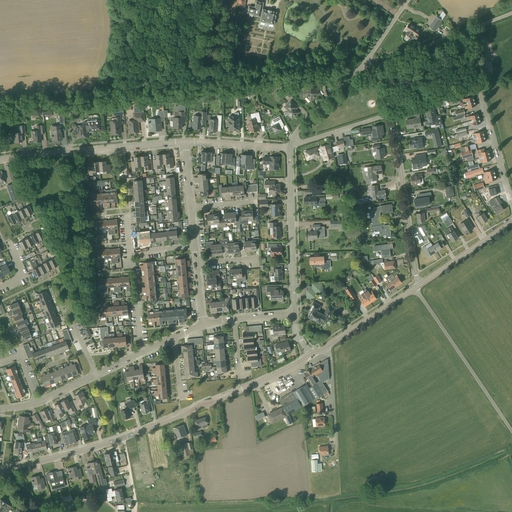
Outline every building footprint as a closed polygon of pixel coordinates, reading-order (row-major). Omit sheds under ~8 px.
[(262,10),(263,3),(257,2),(255,8),(249,6),(247,13),(254,15),(253,16),(261,17),(260,22),(265,23),(265,25),(265,26),(267,26),(268,26),(269,24),(274,25),(277,12),(263,9),(263,10),(262,10)] [(434,31),(442,21),(436,17),(429,27),(434,31)] [(409,37),(415,28),(409,24),(405,30),(407,31),(405,35),(409,37)] [(415,28),(409,37),(411,38),(413,40),(415,36),(416,37),(421,31),(416,27),(415,28)] [(319,93),(311,85),(303,93),(302,92),(299,95),(304,100),(307,97),(311,101),(319,93)] [(283,87),(276,93),(281,98),(288,92),(283,87)] [(296,106),(291,101),(284,107),(287,110),(285,112),(292,119),(298,113),(295,109),(295,108),(294,107),(296,106)] [(474,101),(467,103),(467,106),(464,106),(465,109),(468,108),(476,106),(474,101)] [(182,105),(178,105),(178,106),(175,106),(174,107),(174,112),(177,112),(177,118),(173,118),(173,121),(171,121),(171,128),(182,128),(182,121),(185,121),(185,113),(184,113),(184,112),(185,112),(185,106),(182,106),(182,105)] [(143,112),(143,106),(134,107),(134,113),(132,113),(133,121),(129,121),(130,133),(140,132),(139,122),(145,122),(144,112),(143,112)] [(437,118),(436,117),(435,116),(433,109),(426,111),(429,125),(435,124),(435,126),(442,124),(440,117),(437,118)] [(206,123),(207,112),(200,111),(200,116),(194,116),(193,122),(189,122),(189,127),(193,128),(195,128),(195,129),(199,130),(199,129),(201,129),(201,122),(206,123)] [(252,132),(259,130),(257,123),(261,122),(259,112),(250,114),(252,121),(249,121),(250,125),(248,125),(249,132),(251,131),(252,132)] [(239,116),(238,113),(235,113),(235,116),(229,117),(229,121),(227,121),(227,126),(229,126),(229,131),(239,130),(239,116)] [(217,121),(211,120),(210,120),(210,129),(217,130),(217,127),(221,127),(222,116),(217,115),(217,121)] [(273,120),(275,124),(267,129),(270,134),(273,132),(275,134),(282,130),(280,127),(284,125),(279,116),(273,120)] [(112,135),(121,134),(122,134),(121,124),(121,117),(115,117),(115,121),(110,122),(112,135)] [(159,118),(147,119),(148,131),(162,129),(161,121),(161,118),(159,118)] [(421,127),(420,118),(416,118),(416,119),(406,120),(408,128),(416,127),(416,128),(421,127)] [(97,121),(97,119),(87,120),(87,122),(83,123),(82,125),(82,126),(76,126),(77,134),(79,134),(79,138),(89,137),(88,132),(92,132),(101,131),(101,127),(100,127),(100,125),(100,121),(97,121)] [(22,142),(21,133),(25,133),(24,125),(17,126),(18,133),(10,134),(11,143),(18,142),(18,143),(22,142)] [(38,143),(40,142),(41,142),(40,135),(44,134),(43,125),(36,126),(36,131),(32,131),(33,143),(37,142),(38,143)] [(374,133),(372,134),(373,142),(377,142),(377,140),(382,139),(381,130),(383,130),(382,125),(373,127),(374,133)] [(52,141),(62,140),(60,126),(51,127),(52,141)] [(441,146),(438,131),(425,132),(426,135),(432,134),(435,147),(441,146)] [(473,139),(484,136),(483,131),(472,134),(472,133),(468,134),(469,140),(473,139)] [(344,137),(344,140),(345,147),(353,146),(352,140),(349,140),(349,137),(344,137)] [(423,147),(422,138),(413,139),(413,140),(409,140),(410,148),(418,147),(419,148),(423,147)] [(339,150),(338,149),(345,147),(344,140),(336,143),(337,146),(331,148),(332,152),(339,150)] [(317,148),(305,152),(307,160),(320,156),(322,155),(324,159),(333,156),(332,152),(331,148),(330,144),(320,147),(320,149),(318,150),(317,148)] [(376,159),(384,158),(383,154),(384,154),(384,148),(376,149),(377,155),(375,155),(376,159)] [(479,158),(489,155),(488,150),(485,151),(484,148),(477,150),(479,158)] [(463,153),(463,152),(461,153),(462,159),(473,156),(471,150),(463,153)] [(200,155),(197,155),(196,163),(203,163),(203,161),(206,161),(207,152),(205,152),(204,151),(202,151),(201,151),(201,152),(200,155)] [(207,152),(206,161),(208,161),(208,164),(215,164),(215,159),(211,159),(212,153),(211,153),(211,152),(210,151),(208,151),(207,152)] [(217,155),(216,158),(216,165),(226,165),(226,162),(226,154),(226,152),(222,152),(222,153),(221,153),(221,155),(217,155)] [(349,165),(347,153),(339,155),(341,166),(349,165)] [(163,155),(163,163),(167,163),(167,168),(173,167),(172,160),(170,161),(169,154),(163,155)] [(226,154),(226,162),(229,163),(228,165),(235,166),(235,160),(231,160),(232,154),(226,154)] [(427,165),(425,154),(417,155),(418,159),(412,160),(413,171),(419,170),(418,168),(422,168),(421,166),(427,165)] [(160,164),(163,163),(163,155),(156,155),(157,162),(153,162),(154,170),(161,169),(160,164)] [(246,164),(246,155),(241,155),(241,156),(237,156),(236,166),(236,174),(239,174),(239,166),(240,166),(240,168),(245,169),(246,164)] [(254,167),(255,162),(251,161),(252,155),(246,155),(246,164),(248,164),(248,167),(254,167)] [(141,157),(141,165),(144,165),(145,170),(152,170),(152,162),(148,163),(147,156),(141,157)] [(138,166),(141,165),(141,157),(134,157),(135,164),(132,164),(133,171),(138,171),(138,166)] [(272,158),(273,157),(270,157),(270,158),(263,157),(263,164),(270,164),(269,169),(274,170),(275,168),(278,168),(279,164),(278,164),(278,157),(275,157),(274,158),(272,158)] [(99,162),(100,171),(103,171),(103,174),(110,173),(110,166),(106,167),(106,161),(99,162)] [(97,171),(100,171),(99,162),(92,163),(92,168),(88,168),(89,175),(97,175),(97,171)] [(468,171),(479,168),(478,163),(467,167),(468,171)] [(382,173),(381,166),(375,167),(374,166),(367,167),(364,168),(365,171),(364,171),(365,185),(370,184),(369,181),(376,180),(376,176),(375,176),(375,174),(382,173)] [(412,184),(412,183),(413,186),(417,185),(420,185),(420,182),(420,179),(422,179),(422,174),(414,175),(414,177),(411,177),(412,184)] [(495,175),(484,178),(486,184),(493,182),(493,181),(496,179),(495,175)] [(275,181),(272,181),(265,181),(265,188),(269,188),(269,192),(272,192),(272,196),(276,196),(276,192),(280,192),(279,184),(275,185),(275,181)] [(238,186),(239,199),(242,199),(241,195),(244,194),(244,192),(247,191),(246,182),(243,182),(243,185),(238,186)] [(474,191),(484,188),(483,182),(473,185),(474,191)] [(15,183),(6,186),(11,201),(20,198),(15,183)] [(228,200),(227,187),(222,188),(221,184),(218,185),(219,192),(222,192),(222,196),(225,196),(225,200),(228,200)] [(378,191),(377,185),(371,186),(373,200),(379,199),(379,198),(386,197),(385,190),(378,191)] [(452,185),(451,185),(448,186),(444,186),(446,198),(454,197),(452,185)] [(496,185),(488,188),(490,196),(499,194),(496,185)] [(333,199),(339,199),(339,196),(343,196),(343,191),(338,191),(332,192),(333,193),(333,199)] [(0,194),(0,201),(9,199),(7,193),(0,194)] [(421,208),(420,205),(423,205),(423,204),(428,203),(426,193),(418,194),(419,199),(414,199),(415,202),(414,202),(414,205),(415,205),(415,206),(416,208),(421,208)] [(325,206),(325,195),(316,195),(316,196),(309,196),(309,197),(304,198),(304,204),(312,204),(312,205),(317,205),(317,206),(325,206)] [(498,214),(500,213),(500,212),(504,210),(501,205),(502,204),(498,197),(492,200),(497,207),(494,209),(497,214),(498,214)] [(269,204),(269,207),(271,207),(271,216),(279,215),(279,212),(280,211),(280,204),(269,204)] [(373,223),(381,222),(380,212),(381,212),(381,213),(393,212),(393,210),(392,204),(381,206),(381,208),(379,208),(379,207),(373,208),(374,211),(371,212),(373,223)] [(23,208),(27,216),(33,214),(29,206),(23,208)] [(21,219),(27,216),(23,208),(20,210),(19,209),(17,210),(21,219)] [(466,218),(471,216),(467,209),(462,212),(466,218)] [(22,220),(21,219),(17,210),(14,211),(15,213),(12,215),(16,223),(22,220)] [(247,211),(248,221),(251,221),(251,223),(253,223),(257,223),(256,215),(253,215),(252,210),(247,211)] [(244,221),(248,221),(247,211),(241,212),(242,218),(239,218),(240,228),(241,231),(243,231),(243,228),(242,228),(242,224),(245,224),(244,221)] [(235,212),(230,213),(231,222),(234,222),(234,225),(237,225),(237,229),(239,228),(240,228),(239,218),(236,218),(235,212)] [(481,214),(480,212),(476,214),(478,216),(478,217),(482,223),(488,220),(483,213),(481,214)] [(225,218),(222,218),(223,226),(226,226),(226,223),(231,222),(230,213),(224,213),(225,218)] [(424,214),(424,213),(417,214),(418,222),(418,224),(422,223),(422,222),(425,221),(424,218),(428,218),(427,213),(424,214)] [(208,221),(205,222),(206,227),(208,227),(211,227),(211,228),(215,227),(213,214),(207,215),(208,221)] [(218,214),(213,214),(215,227),(219,227),(219,228),(223,228),(223,226),(222,218),(219,218),(218,214)] [(16,223),(12,215),(9,216),(9,215),(6,216),(7,218),(6,218),(10,225),(16,223)] [(453,223),(448,215),(439,220),(441,223),(445,220),(447,224),(448,223),(450,225),(453,223)] [(469,223),(468,221),(467,219),(459,224),(463,229),(465,234),(472,230),(471,228),(472,227),(469,223)] [(276,227),(276,222),(269,222),(269,223),(268,223),(268,228),(273,228),(273,238),(281,238),(281,233),(280,233),(280,226),(276,227)] [(381,222),(373,223),(370,223),(372,232),(379,231),(380,236),(386,235),(386,237),(391,237),(390,225),(384,225),(384,226),(382,227),(381,222)] [(317,231),(317,229),(320,229),(320,225),(312,225),(313,229),(313,231),(309,232),(309,238),(317,238),(317,231)] [(424,225),(417,229),(424,238),(427,237),(426,236),(424,233),(422,230),(426,228),(424,225)] [(458,238),(453,231),(451,226),(443,231),(446,236),(448,235),(452,242),(458,238)] [(324,232),(319,232),(320,237),(322,237),(323,242),(331,241),(330,230),(324,231),(324,232)] [(35,233),(39,241),(44,238),(41,231),(35,233)] [(33,244),(39,241),(35,233),(30,236),(33,244)] [(361,245),(366,239),(361,235),(356,242),(361,245)] [(34,245),(33,244),(30,236),(29,236),(30,237),(24,240),(28,247),(34,245)] [(251,251),(250,241),(245,242),(244,237),(241,237),(241,239),(242,245),(245,245),(245,251),(251,251)] [(233,243),(232,240),(228,241),(228,240),(227,240),(227,238),(224,239),(225,247),(225,252),(228,252),(229,253),(234,252),(233,243)] [(250,241),(251,251),(256,250),(256,244),(259,244),(258,238),(252,238),(253,241),(250,241)] [(222,252),(225,252),(225,247),(224,239),(222,240),(219,243),(219,244),(216,245),(217,254),(223,254),(222,252)] [(239,246),(242,245),(241,239),(238,240),(239,242),(233,243),(234,252),(240,252),(239,246)] [(22,250),(28,247),(24,240),(18,242),(22,250)] [(432,246),(436,252),(442,248),(445,246),(441,240),(432,246)] [(217,254),(216,245),(213,245),(213,242),(206,242),(207,249),(211,248),(212,255),(217,254)] [(274,248),(274,244),(268,244),(268,248),(271,248),(271,255),(271,259),(278,259),(278,255),(281,254),(281,247),(274,248)] [(389,252),(388,249),(393,248),(392,244),(374,246),(374,251),(381,250),(382,258),(390,257),(390,251),(389,252)] [(436,252),(432,246),(427,249),(425,246),(422,248),(425,254),(427,257),(430,255),(436,252)] [(323,261),(323,257),(310,257),(310,264),(314,264),(314,267),(321,267),(321,269),(331,268),(330,261),(323,261)] [(48,261),(52,269),(58,266),(54,258),(48,261)] [(38,267),(34,260),(33,259),(29,261),(33,269),(31,270),(35,278),(41,275),(37,267),(38,267)] [(383,262),(382,259),(373,260),(373,264),(380,263),(383,269),(384,270),(395,268),(395,261),(383,262)] [(46,271),(52,269),(48,261),(43,264),(46,271)] [(0,262),(0,264),(5,275),(10,272),(6,264),(3,266),(1,262),(0,262)] [(47,272),(46,271),(43,264),(42,264),(43,265),(38,267),(37,267),(41,275),(47,272)] [(277,269),(277,265),(270,266),(270,272),(274,271),(274,276),(270,276),(271,282),(275,282),(275,280),(282,280),(282,275),(281,275),(281,269),(277,269)] [(230,276),(227,276),(228,283),(233,282),(233,280),(236,280),(236,278),(235,269),(230,270),(230,276)] [(235,269),(236,278),(236,280),(237,285),(241,285),(240,281),(245,281),(245,275),(242,275),(241,269),(235,269)] [(207,282),(216,281),(216,277),(219,277),(219,271),(213,271),(213,275),(207,275),(207,282)] [(392,281),(396,286),(402,282),(398,277),(400,276),(397,271),(389,277),(392,281)] [(374,277),(372,274),(371,275),(377,285),(382,281),(377,275),(374,277)] [(373,288),(377,285),(370,275),(369,276),(370,278),(368,279),(370,282),(369,282),(373,288)] [(396,286),(392,281),(389,277),(388,275),(385,278),(387,281),(384,283),(386,285),(389,291),(396,286)] [(216,281),(207,282),(208,287),(213,287),(213,291),(221,290),(221,283),(216,284),(216,281)] [(307,298),(315,298),(315,293),(322,293),(322,283),(312,284),(312,287),(308,287),(308,290),(306,290),(307,298)] [(275,292),(275,287),(267,287),(267,295),(271,295),(271,300),(283,300),(283,292),(275,292)] [(351,300),(356,297),(350,287),(345,290),(351,300)] [(364,292),(371,302),(377,299),(373,293),(371,291),(369,292),(368,290),(367,291),(365,289),(362,290),(364,292)] [(40,300),(48,296),(46,291),(37,294),(35,295),(36,297),(38,296),(40,300)] [(364,306),(371,302),(364,292),(360,295),(362,297),(359,298),(364,306)] [(231,301),(230,295),(228,295),(228,298),(224,298),(225,301),(222,301),(222,310),(229,310),(228,305),(231,304),(231,301)] [(39,306),(50,302),(48,296),(40,300),(41,303),(38,304),(39,306)] [(240,309),(239,299),(239,297),(236,297),(236,299),(232,300),(232,309),(233,309),(240,309)] [(255,297),(251,298),(252,308),(258,307),(258,305),(259,304),(259,300),(258,300),(258,297),(255,297)] [(213,302),(212,299),(206,300),(206,305),(210,305),(211,314),(211,313),(217,313),(217,311),(216,302),(213,302)] [(12,311),(20,308),(17,302),(9,305),(12,311)] [(44,311),(53,308),(50,302),(39,306),(40,309),(43,308),(44,311)] [(318,312),(321,306),(313,302),(311,305),(313,305),(310,310),(312,310),(310,314),(309,313),(308,315),(309,316),(308,317),(312,319),(317,311),(318,312)] [(317,311),(312,319),(315,320),(316,322),(318,323),(318,322),(319,323),(320,322),(323,324),(324,322),(325,322),(326,319),(329,320),(335,309),(328,306),(326,309),(327,309),(326,312),(325,312),(323,314),(318,312),(317,311)] [(21,314),(22,314),(20,308),(12,311),(14,317),(21,314)] [(43,318),(55,313),(53,308),(44,311),(46,314),(43,315),(43,318)] [(43,318),(44,320),(47,318),(49,322),(57,319),(55,313),(43,318)] [(23,320),(21,314),(14,317),(13,317),(15,323),(23,320)] [(57,319),(49,322),(50,325),(47,327),(48,329),(51,328),(59,324),(57,319)] [(26,326),(26,325),(23,320),(15,323),(18,329),(19,329),(19,328),(26,326)] [(21,334),(29,331),(28,328),(31,327),(29,324),(26,325),(26,326),(19,328),(19,329),(21,334)] [(278,325),(273,325),(273,329),(270,330),(270,334),(274,334),(274,336),(274,334),(277,334),(277,336),(282,336),(282,334),(285,334),(284,325),(278,326),(278,325)] [(29,331),(21,334),(23,340),(27,339),(28,341),(32,339),(31,337),(33,336),(32,334),(30,334),(29,331)] [(107,348),(109,348),(108,334),(106,334),(106,338),(103,339),(103,340),(102,340),(101,340),(101,341),(100,342),(100,344),(101,345),(102,346),(103,346),(103,347),(107,347),(107,348)] [(63,342),(60,343),(63,351),(68,349),(67,344),(66,342),(65,339),(64,338),(62,339),(63,342)] [(55,341),(53,342),(57,353),(63,351),(60,343),(56,344),(55,341)] [(52,346),(48,347),(52,355),(57,353),(53,342),(51,343),(52,346)] [(285,345),(284,342),(275,345),(277,352),(281,350),(283,354),(291,351),(289,344),(285,345)] [(37,352),(40,360),(46,357),(42,346),(39,347),(39,346),(36,348),(37,352)] [(44,346),(42,346),(46,357),(52,355),(48,347),(45,349),(44,346)] [(33,350),(31,351),(31,352),(32,355),(33,357),(35,362),(40,360),(37,352),(34,353),(33,350)] [(257,356),(247,357),(248,363),(252,362),(253,367),(261,366),(261,359),(258,359),(257,356)] [(317,384),(323,395),(325,397),(329,394),(328,392),(322,382),(329,378),(328,360),(327,359),(326,359),(319,364),(312,369),(311,368),(309,370),(316,383),(317,384)] [(69,367),(72,376),(78,374),(75,365),(72,366),(71,363),(69,364),(70,366),(69,367)] [(72,376),(69,367),(68,367),(67,365),(65,365),(66,368),(63,369),(67,378),(72,376)] [(17,372),(14,366),(6,369),(5,367),(2,368),(3,371),(6,370),(8,374),(5,375),(5,376),(16,372),(17,372)] [(226,366),(216,367),(217,370),(214,370),(215,376),(222,376),(222,372),(228,372),(228,366),(226,366)] [(67,378),(63,369),(61,370),(60,367),(58,368),(59,371),(58,371),(61,380),(67,378)] [(128,380),(133,379),(131,367),(128,367),(129,371),(126,372),(127,375),(124,375),(125,383),(129,383),(128,380)] [(61,380),(58,371),(57,371),(56,369),(53,370),(54,372),(52,373),(55,383),(61,380)] [(194,369),(185,370),(185,376),(190,375),(191,379),(198,378),(198,377),(198,372),(194,372),(194,369)] [(308,379),(312,386),(316,383),(309,370),(306,372),(304,373),(308,379)] [(55,383),(52,373),(50,374),(49,371),(46,372),(47,375),(46,375),(50,385),(55,383)] [(19,378),(17,372),(16,372),(5,376),(6,377),(9,376),(10,380),(7,381),(8,382),(18,378),(19,378)] [(50,385),(46,375),(45,376),(44,373),(42,374),(43,377),(40,378),(44,387),(50,385)] [(21,383),(19,378),(18,378),(8,382),(8,383),(11,382),(12,385),(9,387),(10,388),(21,383)] [(23,389),(21,383),(10,388),(10,389),(13,388),(14,391),(12,392),(12,393),(23,389)] [(317,384),(315,385),(315,384),(309,388),(306,384),(280,400),(284,407),(285,409),(289,415),(315,399),(323,395),(317,384)] [(25,395),(23,389),(12,393),(13,395),(15,394),(17,398),(25,395)] [(77,410),(83,407),(81,403),(86,401),(82,392),(74,396),(77,402),(74,404),(77,410)] [(145,414),(146,414),(146,413),(150,412),(148,406),(152,405),(149,396),(143,398),(145,403),(140,404),(142,411),(141,411),(141,412),(142,413),(143,414),(144,414),(145,414)] [(131,401),(130,399),(126,400),(128,409),(136,407),(134,400),(131,401)] [(60,403),(64,409),(66,408),(69,413),(75,410),(72,404),(69,405),(67,400),(60,403)] [(61,411),(64,409),(60,403),(54,405),(57,411),(54,412),(57,419),(64,416),(61,411)] [(127,409),(126,405),(121,407),(122,410),(121,411),(122,415),(124,419),(130,417),(127,409)] [(272,423),(289,415),(285,409),(284,407),(268,415),(272,423)] [(49,415),(47,409),(39,412),(44,421),(49,419),(51,423),(56,420),(52,414),(49,415)] [(29,423),(30,420),(28,420),(28,417),(30,418),(30,414),(30,413),(24,412),(23,415),(21,415),(21,416),(20,416),(19,418),(18,418),(18,422),(29,423)] [(38,419),(42,426),(44,426),(36,413),(33,415),(37,421),(38,419)] [(40,426),(42,426),(38,419),(37,421),(33,415),(31,416),(34,422),(37,421),(40,426)] [(97,424),(95,417),(91,418),(91,419),(90,419),(89,418),(87,418),(88,420),(87,420),(89,424),(86,425),(80,427),(84,440),(90,438),(89,434),(95,433),(93,425),(97,424)] [(206,417),(194,421),(197,427),(202,426),(203,428),(208,427),(207,424),(208,423),(206,417)] [(316,427),(325,426),(324,417),(315,419),(316,427)] [(33,423),(29,423),(18,422),(17,425),(18,426),(18,428),(19,428),(19,431),(26,432),(26,434),(30,434),(31,430),(26,430),(27,429),(27,425),(29,425),(29,426),(33,426),(33,423)] [(178,427),(182,437),(187,435),(183,425),(178,427)] [(176,439),(182,437),(178,427),(173,429),(176,439)] [(67,431),(71,444),(78,442),(74,429),(67,431)] [(65,446),(71,444),(67,431),(61,433),(65,446)] [(54,445),(56,444),(57,443),(56,439),(55,432),(48,434),(51,445),(54,444),(54,445)] [(47,436),(43,437),(44,441),(37,443),(39,451),(46,450),(45,446),(50,445),(47,436)] [(27,449),(25,443),(15,442),(14,453),(21,453),(22,449),(27,449)] [(37,443),(30,444),(30,442),(25,443),(27,449),(28,453),(32,452),(32,453),(39,451),(37,443)] [(184,459),(195,457),(193,449),(192,442),(180,445),(184,459)] [(320,455),(329,454),(328,446),(319,447),(320,455)] [(112,452),(111,451),(109,452),(109,453),(104,454),(106,465),(115,463),(115,462),(118,462),(117,456),(116,452),(113,452),(112,452)] [(318,464),(318,460),(311,460),(312,472),(322,471),(321,463),(318,464)] [(93,473),(94,473),(96,472),(99,487),(105,485),(107,484),(105,478),(103,479),(100,465),(99,465),(98,461),(91,463),(93,473)] [(96,482),(94,473),(93,473),(91,463),(86,464),(88,469),(86,470),(90,483),(96,482)] [(110,476),(118,475),(115,465),(108,467),(110,476)] [(76,472),(75,467),(67,469),(70,477),(73,476),(74,480),(82,478),(80,471),(76,472)] [(65,486),(64,483),(62,475),(57,477),(55,472),(48,473),(51,486),(55,485),(56,488),(65,486)] [(40,481),(38,476),(31,478),(32,485),(36,484),(38,490),(45,488),(43,480),(40,481)] [(124,499),(121,488),(114,490),(114,491),(112,491),(111,489),(105,490),(107,497),(115,495),(116,501),(124,499)] [(6,511),(10,506),(0,499),(0,511),(6,511)]
